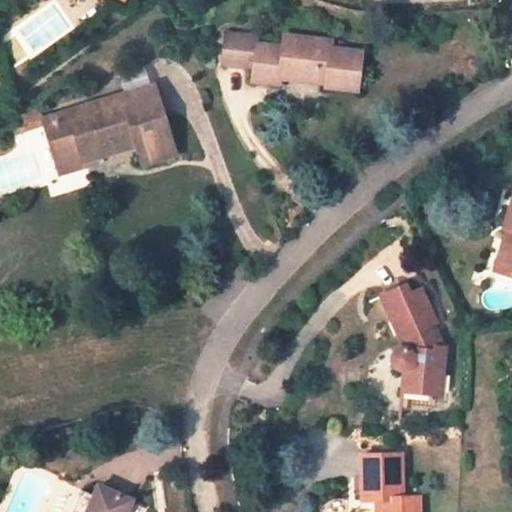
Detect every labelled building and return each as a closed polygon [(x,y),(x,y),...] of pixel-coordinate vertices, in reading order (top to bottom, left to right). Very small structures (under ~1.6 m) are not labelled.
[(251,81),(281,85),(282,78),(325,81),(324,87),(357,90),(361,51),(330,47),(330,42),(283,37),(281,47),(255,44),(255,37),(225,35),(222,64),(253,67),(251,81)] [(71,117),(45,125),(60,172),(86,164),(85,161),(136,145),(142,165),(176,155),(155,85),(69,112),(71,117)] [(71,117),(69,112),(43,119),(45,125),(71,117)] [(511,206),(505,227),(511,228),(511,235),(501,271),(511,275),(511,206)] [(511,235),(511,228),(505,227),(492,269),(501,271),(511,235)] [(406,285),(381,296),(399,338),(403,337),(407,347),(394,352),(392,354),(391,358),(391,362),(394,367),(398,370),(404,371),(402,391),(440,395),(446,347),(433,346),(430,325),(436,322),(421,289),(410,293),(406,285)] [(402,499),(401,455),(400,426),(358,427),(359,456),(361,456),(363,501),(377,500),(377,511),(417,511),(417,498),(402,499)] [(124,511),(130,500),(98,486),(85,511),(124,511)]
